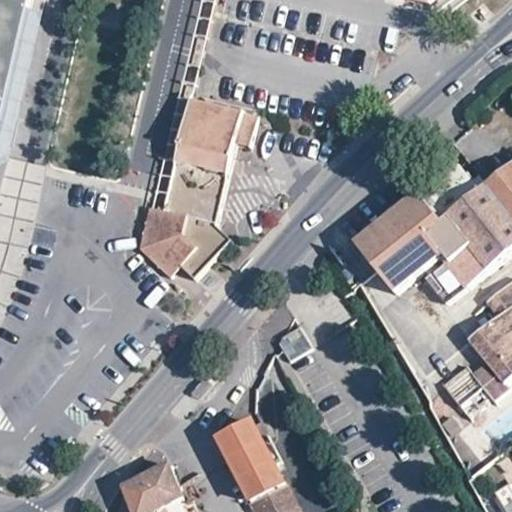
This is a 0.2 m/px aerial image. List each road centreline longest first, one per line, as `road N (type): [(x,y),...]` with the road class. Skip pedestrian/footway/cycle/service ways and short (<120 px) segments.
road 1 (tertiary): [(490,51),(345,181),(115,444)]
road 2 (unknown): [(167,387),(233,511)]
